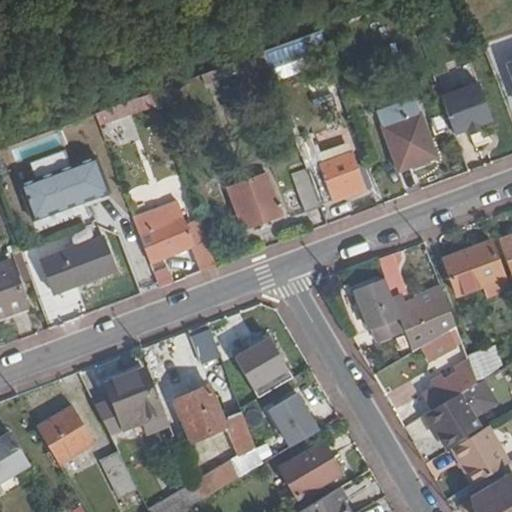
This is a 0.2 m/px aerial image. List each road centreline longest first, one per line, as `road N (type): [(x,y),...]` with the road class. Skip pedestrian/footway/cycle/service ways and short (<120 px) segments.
road 1 (residential): [(285,274),(0,380)]
road 2 (residential): [(285,274),(426,511)]
road 3 (residential): [(511,187),(285,274)]
